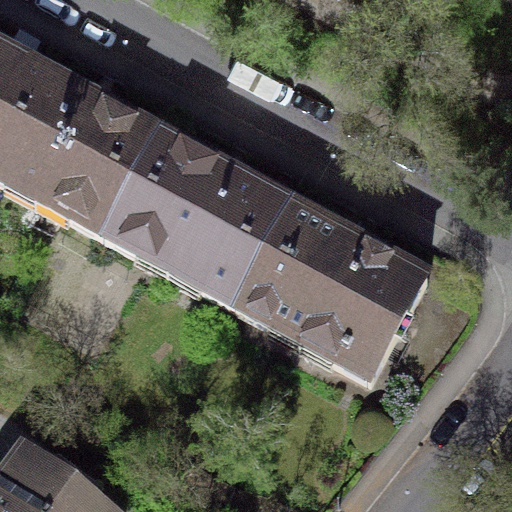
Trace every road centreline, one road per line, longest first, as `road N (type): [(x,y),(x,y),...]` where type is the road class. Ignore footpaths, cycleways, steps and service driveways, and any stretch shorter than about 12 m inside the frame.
road 1 (residential): [(80,0),(511,233)]
road 2 (residential): [(402,511),(511,369)]
